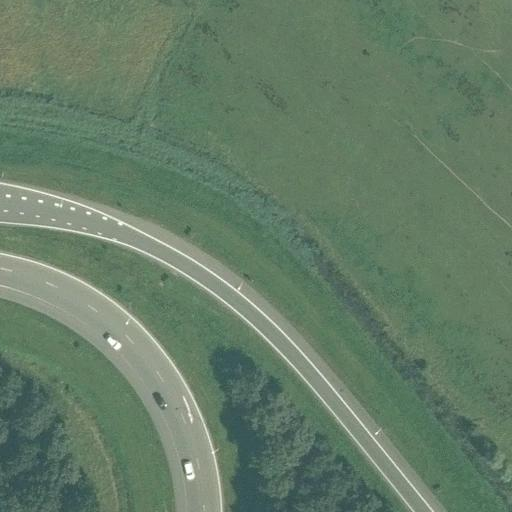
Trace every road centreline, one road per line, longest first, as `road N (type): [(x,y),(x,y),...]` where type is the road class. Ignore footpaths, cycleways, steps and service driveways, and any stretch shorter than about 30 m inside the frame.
road 1 (motorway): [(423,511),(238,302),(117,232),(0,202)]
road 2 (motorway): [(0,269),(95,309),(129,340),(176,405),(203,511)]
